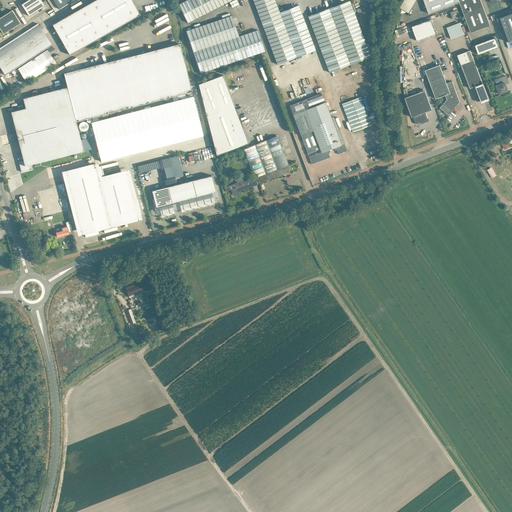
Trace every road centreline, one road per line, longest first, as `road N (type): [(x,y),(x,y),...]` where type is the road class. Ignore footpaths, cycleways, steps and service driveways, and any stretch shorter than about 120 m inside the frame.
road 1 (tertiary): [(75,265),(304,201),(511,123)]
road 2 (track): [(296,203),(333,280),(495,511)]
road 3 (track): [(54,511),(68,386),(122,347),(111,295),(133,248)]
road 4 (secondary): [(45,346),(57,424),(45,511)]
